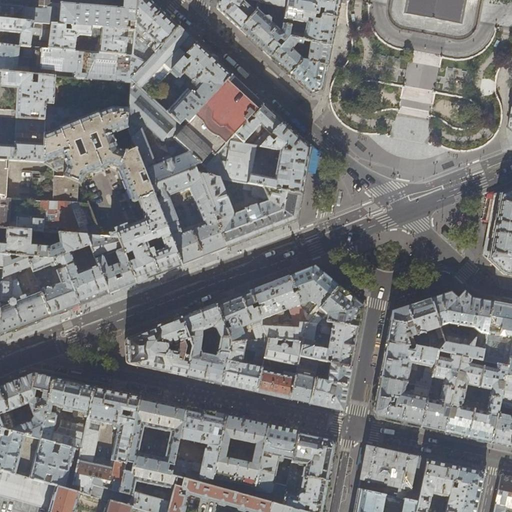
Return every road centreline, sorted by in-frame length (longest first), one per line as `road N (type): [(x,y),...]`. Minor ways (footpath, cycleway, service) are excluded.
road 1 (residential): [(33,355),(353,427)]
road 2 (secondary): [(33,355),(330,238)]
road 3 (unclassified): [(402,211),(199,23)]
road 4 (unclassified): [(353,427),(382,281)]
road 5 (residential): [(494,459),(353,427)]
